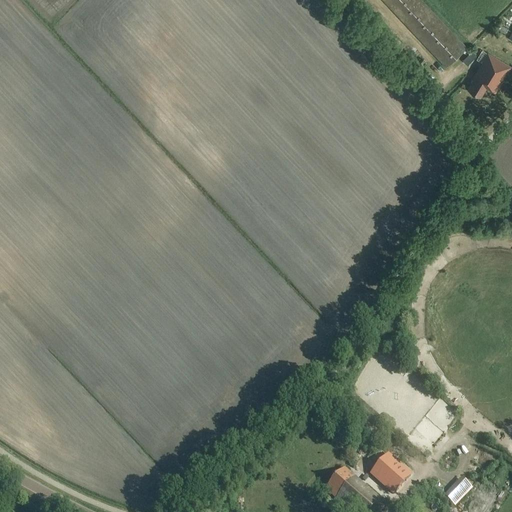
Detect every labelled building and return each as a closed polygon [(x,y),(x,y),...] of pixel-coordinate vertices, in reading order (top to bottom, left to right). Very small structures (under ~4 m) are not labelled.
[(383,0),(447,68),(467,49),(421,0),(383,0)] [(488,54),(482,51),(477,60),(482,63),(473,79),(474,80),(468,89),(481,97),(487,87),(495,93),(511,68),(488,54)] [(391,452),(371,474),(395,495),(415,473),(391,452)] [(351,511),(380,511),(387,505),(344,468),(325,490),(351,511)] [(461,490),(453,483),(442,497),(451,503),(461,490)]
